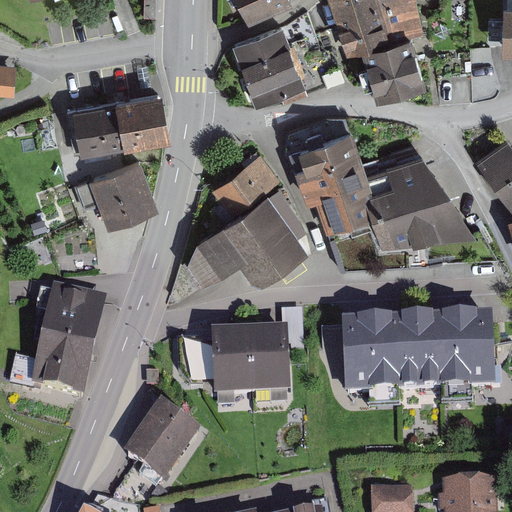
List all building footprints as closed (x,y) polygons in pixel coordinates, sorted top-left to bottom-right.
[(291,6),(288,0),(243,0),(253,23),(291,6)] [(413,0),(330,0),(350,55),(367,50),(380,97),(426,84),(412,36),(421,33),(413,0)] [(294,101),(274,45),(229,61),(249,116),(294,101)] [(323,77),(327,89),(343,83),(339,72),(323,77)] [(0,94),(11,95),(12,74),(0,73),(0,94)] [(153,152),(146,113),(67,127),(74,167),(153,152)] [(356,126),(303,142),(302,169),(312,193),(321,191),(330,226),(374,212),(386,242),(479,231),(422,139),(369,155),(356,126)] [(511,143),(506,136),(484,152),(511,189),(511,143)] [(204,233),(192,256),(208,281),(246,256),(263,283),(316,249),(277,189),(288,182),(265,147),(215,179),(237,212),(204,233)] [(143,219),(128,181),(86,197),(102,235),(143,219)] [(108,305),(56,291),(37,358),(17,353),(12,375),(87,394),(108,305)] [(292,324),(215,328),(219,390),(295,386),(292,324)] [(349,402),(499,392),(495,326),(345,337),(349,402)] [(200,423),(163,398),(127,451),(164,476),(200,423)] [(495,511),(494,484),(448,487),(449,511),(495,511)] [(412,511),(412,493),(373,494),(373,511),(412,511)] [(258,511),(258,509),(242,511),(326,511),(325,503),(284,511),(258,511)]
